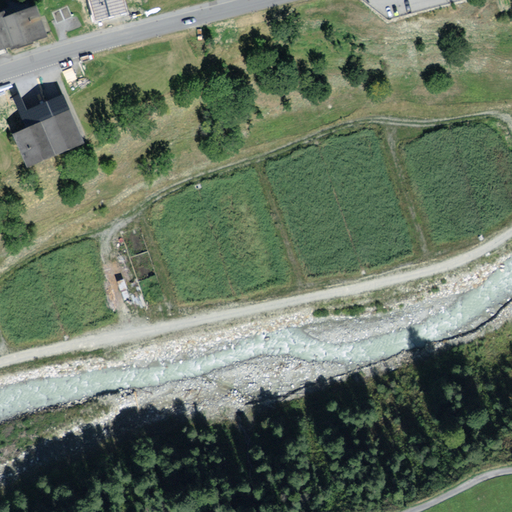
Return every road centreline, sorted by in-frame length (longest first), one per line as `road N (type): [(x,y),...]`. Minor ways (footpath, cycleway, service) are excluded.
road 1 (track): [(131,332),(107,256),(110,233),(164,191),(376,118),(425,123),(495,115),(511,125)]
road 2 (track): [(131,332),(374,284),(469,256),(511,232)]
road 3 (tertiary): [(0,74),(264,0)]
road 4 (track): [(0,362),(131,332)]
